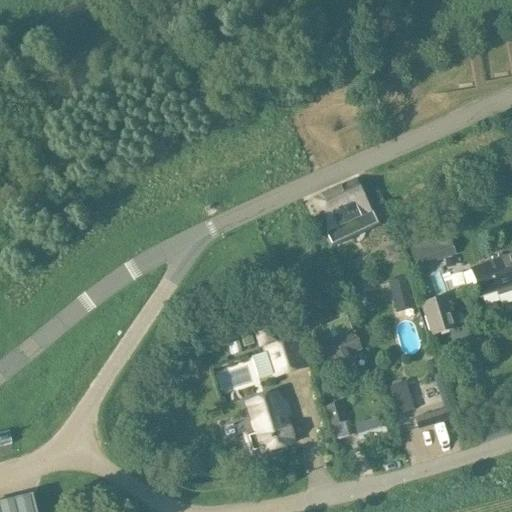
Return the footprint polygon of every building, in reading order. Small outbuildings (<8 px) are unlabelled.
[(349,69),(357,88),(389,75),(381,55),(349,69)] [(358,138),(401,120),(395,106),(352,124),(358,138)] [(306,205),(319,235),(322,234),(330,251),(381,227),(373,210),(368,212),(354,180),(306,205)] [(409,246),(415,268),(455,256),(449,234),(409,246)] [(511,255),(470,270),(480,299),(497,293),(498,297),(511,292),(511,255)] [(401,312),(415,307),(406,277),(392,281),(401,312)] [(447,297),(420,305),(430,338),(457,330),(447,297)] [(347,319),(312,333),(318,349),(325,367),(335,363),(338,371),(344,384),(358,378),(352,366),(349,358),(360,353),(353,336),(347,319)] [(308,369),(299,338),(277,345),(271,325),(254,330),(259,349),(261,348),(262,354),(266,353),(273,379),(308,369)] [(423,379),(422,397),(441,398),(442,380),(423,379)] [(413,410),(405,383),(389,388),(398,415),(413,410)] [(247,406),(256,433),(245,437),(251,457),(263,453),(263,455),(293,445),(285,419),(289,418),(285,404),(280,405),(277,396),(247,406)] [(337,440),(351,435),(341,404),(327,408),(337,440)] [(453,418),(450,409),(415,419),(418,429),(453,418)] [(359,442),(384,434),(379,418),(354,426),(359,442)] [(33,511),(30,498),(5,504),(0,505),(0,511),(33,511)]
